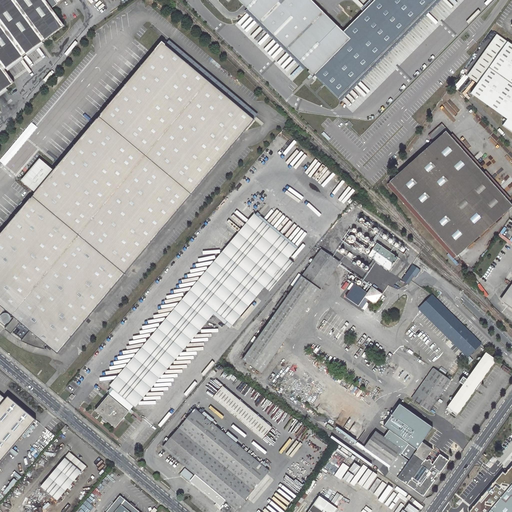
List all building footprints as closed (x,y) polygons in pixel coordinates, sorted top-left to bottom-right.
[(0,0),(0,93),(15,82),(6,69),(7,68),(23,56),(27,53),(43,42),(66,25),(54,9),(47,0),(0,0)] [(47,0),(54,9),(56,7),(50,0),(47,0)] [(234,0),(313,75),(350,39),(342,31),(310,0),(234,0)] [(344,28),(315,0),(310,0),(342,31),(344,28)] [(434,0),(372,0),(344,28),(342,31),(350,39),(313,75),(336,98),(434,0)] [(511,132),(511,45),(507,42),(492,32),(473,58),(479,61),(467,77),(479,84),(472,95),(507,119),(503,126),(511,132)] [(29,56),(45,44),(43,42),(27,53),(29,56)] [(58,354),(254,120),(163,45),(54,171),(41,160),(23,181),(36,193),(0,234),(0,315),(5,309),(14,317),(13,318),(12,317),(10,317),(9,315),(7,313),(4,313),(1,315),(0,318),(1,321),(4,323),(7,323),(10,321),(10,322),(4,329),(11,334),(20,323),(30,330),(21,341),(28,344),(33,346),(40,348),(46,349),(44,347),(46,344),(58,354)] [(23,56),(7,68),(9,71),(25,59),(23,56)] [(463,107),(455,98),(441,110),(449,119),(463,107)] [(443,125),(435,131),(437,135),(446,129),(443,125)] [(511,206),(511,205),(446,131),(390,182),(456,256),(511,206)] [(338,210),(271,154),(254,174),(321,230),(338,210)] [(456,256),(390,182),(388,184),(454,258),(456,256)] [(111,387),(114,389),(259,217),(256,215),(111,387)] [(114,389),(95,411),(115,427),(214,310),(232,326),(264,287),(269,291),(293,262),(289,258),(297,249),(259,217),(114,389)] [(389,270),(398,258),(371,239),(362,252),(389,270)] [(321,249),(318,254),(336,267),(340,262),(321,249)] [(262,372),(336,267),(318,254),(243,359),(262,372)] [(412,266),(403,279),(406,282),(413,272),(417,275),(420,271),(412,266)] [(368,293),(355,284),(346,297),(358,306),(368,293)] [(365,297),(373,303),(377,302),(383,294),(372,287),(368,293),(365,297)] [(481,344),(432,295),(420,307),(465,352),(469,356),(481,344)] [(465,352),(459,357),(468,366),(473,360),(469,356),(465,352)] [(457,414),(495,359),(486,353),(448,407),(457,414)] [(433,368),(411,398),(429,410),(450,380),(433,368)] [(212,398),(262,439),(272,428),(222,386),(212,398)] [(0,392),(0,460),(34,420),(0,392)] [(390,430),(385,437),(401,448),(407,441),(417,449),(423,441),(434,427),(400,403),(384,426),(390,430)] [(236,509),(268,471),(255,459),(245,451),(211,423),(202,414),(195,409),(163,447),(195,474),(195,475),(190,480),(220,505),(225,500),(236,509)] [(202,414),(211,423),(214,420),(204,412),(202,414)] [(401,448),(375,432),(373,435),(370,433),(362,444),(365,446),(364,447),(390,465),(391,464),(401,448)] [(417,449),(407,441),(401,448),(391,464),(402,472),(417,449)] [(397,478),(423,496),(435,479),(433,478),(438,472),(439,473),(449,459),(440,453),(433,463),(431,462),(427,459),(426,458),(433,448),(423,441),(417,449),(402,472),(397,478)] [(245,451),(255,459),(257,456),(247,448),(245,451)] [(433,451),(427,459),(431,462),(437,454),(433,451)] [(86,467),(69,452),(65,457),(66,457),(42,487),(57,500),(82,471),(86,467)] [(328,460),(324,469),(334,475),(332,479),(338,482),(342,475),(345,476),(348,471),(328,460)] [(390,472),(397,478),(402,472),(391,464),(390,465),(388,468),(390,472)] [(469,511),(487,511),(511,482),(511,465),(505,474),(502,472),(469,511)] [(181,474),(190,481),(190,480),(195,475),(185,468),(181,474)] [(511,511),(511,482),(487,511),(511,511)] [(140,511),(120,495),(106,511),(140,511)] [(334,511),(337,508),(319,496),(307,511),(334,511)]
